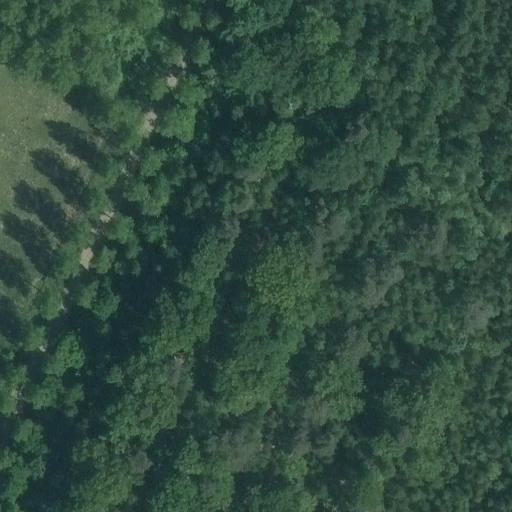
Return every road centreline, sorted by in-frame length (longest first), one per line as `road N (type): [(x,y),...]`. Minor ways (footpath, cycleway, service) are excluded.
road 1 (track): [(200,0),(0,428)]
road 2 (track): [(511,236),(190,19)]
